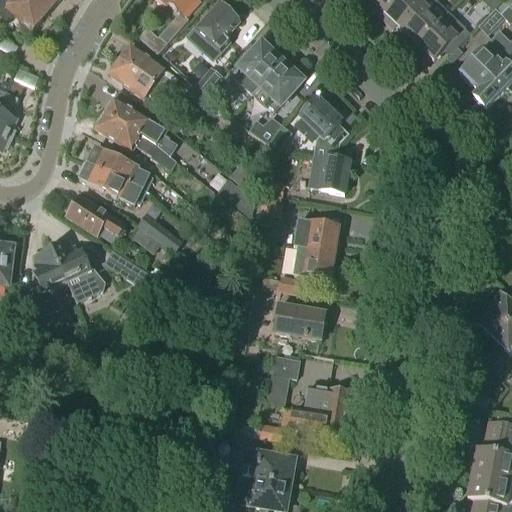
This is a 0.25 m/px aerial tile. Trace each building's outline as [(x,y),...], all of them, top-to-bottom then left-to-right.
[(2,0),(0,2),(0,21),(6,27),(11,26),(15,22),(31,35),(48,16),(29,0),(2,0)] [(61,0),(29,0),(48,16),(61,0)] [(155,0),(165,9),(167,7),(178,17),(157,41),(158,41),(157,42),(146,32),(137,42),(156,59),(165,49),(188,24),(185,21),(199,5),(195,2),(197,0),(155,0)] [(400,0),(367,0),(367,1),(370,5),(367,9),(380,22),(400,0)] [(400,33),(421,10),(430,1),(428,0),(400,0),(380,22),(392,33),(396,29),(400,33)] [(511,0),(507,0),(477,31),(487,40),(505,23),(509,27),(511,23),(511,0)] [(413,53),(438,26),(446,18),(430,1),(421,10),(400,33),(403,36),(400,40),(413,53)] [(221,42),(235,27),(237,28),(238,26),(229,18),(229,15),(224,10),(221,11),(218,8),(216,9),(217,10),(195,35),(206,45),(199,52),(213,64),(228,48),(221,42)] [(433,65),(463,33),(446,18),(438,26),(413,53),(425,65),(429,61),(433,65)] [(511,43),(509,47),(499,37),(459,78),(477,95),(472,100),(473,101),(511,61),(511,43)] [(239,72),(232,80),(240,88),(252,98),(259,91),(281,67),(280,65),(280,62),(273,56),(270,56),(261,48),(239,72)] [(170,100),(177,91),(174,88),(177,84),(130,50),(120,64),(170,100)] [(511,96),(511,95),(511,61),(473,101),(485,113),(506,91),(511,96)] [(170,100),(120,64),(109,79),(143,103),(147,99),(163,110),(170,100)] [(259,91),(252,98),(272,117),(279,110),(280,110),(302,86),(293,77),(293,74),(287,68),(283,68),(281,67),(259,91)] [(213,90),(221,80),(210,72),(196,90),(205,97),(212,89),(213,90)] [(9,95),(12,88),(4,84),(0,92),(8,96),(9,95)] [(18,99),(22,90),(13,86),(9,95),(18,99)] [(195,102),(201,95),(192,88),(186,95),(195,102)] [(217,109),(225,99),(213,90),(212,89),(205,97),(207,98),(205,100),(217,109)] [(6,152),(14,136),(9,134),(15,122),(11,120),(19,103),(7,98),(0,114),(0,153),(2,150),(6,152)] [(316,144),(315,150),(338,154),(339,148),(329,139),(341,126),(327,113),(329,111),(322,105),(320,106),(317,103),(299,122),(319,140),(316,144)] [(171,160),(178,149),(161,139),(162,136),(150,126),(113,104),(104,118),(160,151),(171,160)] [(160,151),(104,118),(95,134),(132,156),(134,151),(152,161),(151,163),(170,175),(176,166),(170,161),(171,160),(160,151)] [(282,130),(272,122),(262,130),(256,125),(248,135),(268,151),(268,148),(282,130)] [(281,154),(291,138),(282,130),(268,148),(268,151),(281,154)] [(316,175),(313,174),(310,193),(344,199),(344,195),(347,195),(349,186),(346,185),(349,167),(336,164),(338,154),(315,150),(313,161),(318,162),(316,175)] [(148,199),(154,187),(136,179),(138,173),(95,152),(87,168),(146,196),(145,197),(148,199)] [(139,209),(145,197),(146,196),(87,168),(79,184),(134,211),(135,207),(139,209)] [(252,200),(262,188),(241,170),(231,183),(252,200)] [(282,202),(284,186),(263,183),(262,188),(261,199),(282,202)] [(219,196),(218,197),(250,223),(256,206),(228,185),(228,186),(219,196)] [(117,242),(124,232),(79,202),(66,222),(96,242),(102,232),(117,242)] [(280,221),(282,207),(262,203),(259,217),(280,221)] [(138,231),(139,232),(152,241),(174,258),(182,246),(146,219),(138,231)] [(234,229),(242,235),(248,228),(240,221),(234,229)] [(294,252),(297,253),(334,259),(335,255),(337,255),(339,246),(336,245),(338,232),(298,226),(294,252)] [(152,241),(139,232),(132,242),(144,251),(152,241)] [(11,253),(12,248),(0,246),(0,289),(8,291),(12,253),(11,253)] [(67,249),(66,246),(51,253),(66,286),(76,308),(103,295),(104,287),(92,273),(90,274),(82,257),(79,259),(76,253),(74,254),(72,251),(70,252),(69,248),(67,249)] [(59,307),(52,293),(66,286),(51,253),(36,260),(37,262),(35,263),(37,267),(35,268),(36,271),(34,272),(37,278),(33,280),(41,297),(32,301),(31,307),(19,307),(18,331),(33,331),(33,320),(49,312),(59,307)] [(334,259),(297,253),(293,279),(330,285),(330,281),(333,281),(335,272),(332,271),(334,259)] [(147,296),(156,284),(112,256),(104,268),(147,296)] [(299,299),(301,285),(281,282),(280,285),(269,283),(267,294),(299,299)] [(228,333),(250,337),(259,294),(237,289),(228,333)] [(217,296),(205,313),(221,323),(232,306),(217,296)] [(495,345),(511,325),(511,296),(500,310),(493,303),(473,324),(495,345)] [(320,345),(321,342),(324,339),(325,335),(322,331),(325,318),(277,310),(272,337),(320,345)] [(207,316),(188,347),(207,358),(226,327),(209,317),(207,316)] [(511,359),(511,325),(495,345),(511,359)] [(296,384),(299,366),(274,361),(266,406),(283,412),(289,383),(296,384)] [(328,395),(308,391),(304,417),(313,419),(346,424),(351,397),(328,393),(328,395)] [(477,396),(473,407),(490,413),(493,402),(477,396)] [(344,441),(346,424),(313,419),(304,417),(285,414),(283,424),(291,425),(290,432),(344,441)] [(41,443),(48,428),(31,420),(24,435),(41,443)] [(231,445),(237,432),(213,422),(208,435),(231,445)] [(472,477),(495,480),(511,483),(511,477),(511,459),(510,459),(511,450),(511,430),(493,427),(491,437),(487,436),(484,449),(487,450),(486,454),(476,453),(472,477)] [(280,445),(282,432),(262,429),(260,442),(280,445)] [(294,478),(292,475),(293,464),(259,458),(259,459),(248,457),(246,466),(242,465),(239,482),(253,484),(289,491),(289,489),(292,487),(294,479),(294,478)] [(198,462),(196,474),(206,476),(208,464),(198,462)] [(196,474),(193,487),(204,488),(206,476),(196,474)] [(511,483),(495,480),(472,477),(467,502),(474,503),(472,511),(511,511),(511,509),(506,508),(511,483)] [(253,484),(239,482),(236,499),(241,499),(239,508),(249,510),(249,511),(257,511),(285,511),(286,506),(289,504),(291,495),(289,492),(289,491),(253,484)] [(213,511),(215,505),(190,501),(188,511),(213,511)]
